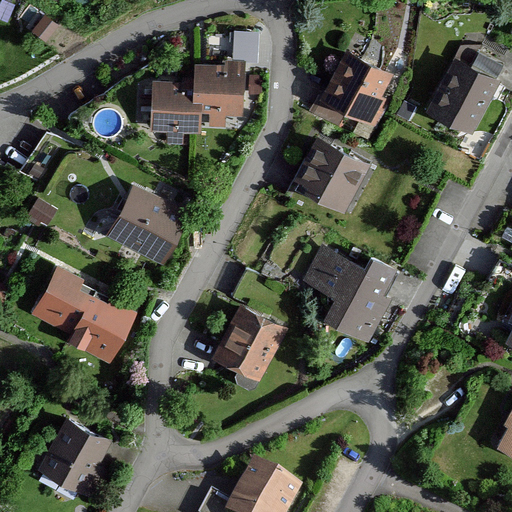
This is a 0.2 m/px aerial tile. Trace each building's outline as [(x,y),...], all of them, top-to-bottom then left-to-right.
[(93,0),(51,0),(88,15),(93,0)] [(377,121),(400,71),(348,47),(325,97),(377,121)] [(474,130),(499,74),(458,56),(433,111),(474,130)] [(242,114),(245,62),(200,59),(198,81),(158,79),(155,131),(202,134),(204,112),(242,114)] [(263,89),(264,68),(248,67),(247,88),(263,89)] [(344,208),(370,163),(322,136),(297,181),(344,208)] [(189,212),(136,184),(110,234),(163,261),(189,212)] [(370,268),(328,247),(309,284),(339,299),(329,319),(367,338),(401,269),(376,257),(370,268)] [(114,361),(142,316),(63,268),(35,313),(114,361)] [(511,337),(511,298),(501,319),(511,324),(511,336),(511,338),(511,337)] [(292,324),(244,303),(219,359),(267,380),(292,324)] [(91,492),(118,441),(68,415),(41,466),(91,492)] [(292,511),(305,490),(257,464),(231,511),(292,511)]
